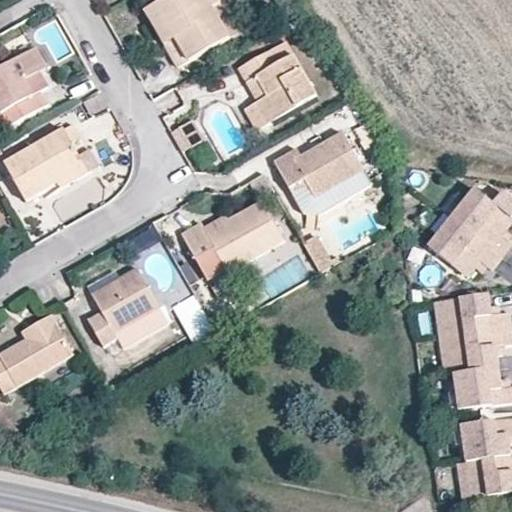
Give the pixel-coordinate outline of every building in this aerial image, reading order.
[(230,41),(212,10),(221,5),(218,0),(168,0),(146,13),(179,70),(230,41)] [(240,36),(221,5),(212,10),(230,41),(240,36)] [(318,100),(286,44),(240,70),(247,84),(257,79),(269,99),(259,105),(257,106),(268,127),(318,100)] [(30,53),(26,47),(19,51),(23,57),(30,53)] [(40,94),(49,89),(40,74),(47,70),(36,50),(30,53),(23,57),(0,70),(0,130),(1,133),(48,107),(40,94)] [(269,99),(257,79),(247,84),(259,105),(269,99)] [(268,127),(257,106),(246,112),(258,133),(268,127)] [(183,155),(204,142),(193,123),(172,135),(183,155)] [(81,141),(73,127),(64,132),(73,146),(81,141)] [(33,150),(57,136),(53,130),(30,143),(33,150)] [(86,169),(80,158),(73,146),(64,132),(57,136),(33,150),(5,166),(27,204),(58,186),(62,191),(89,175),(86,169)] [(373,186),(343,135),(302,159),(298,151),(275,164),(305,216),(319,218),(373,186)] [(100,169),(90,152),(80,158),(86,169),(89,175),(100,169)] [(272,189),(264,176),(251,184),(254,191),(266,193),(272,189)] [(506,231),(511,223),(511,201),(504,195),(494,206),(475,191),(464,204),(452,220),(502,260),(511,247),(507,243),(501,238),(506,231)] [(464,204),(458,199),(445,214),(452,220),(464,204)] [(229,275),(286,243),(263,204),(229,223),(207,235),(204,231),(202,226),(183,237),(208,282),(227,272),(229,275)] [(452,220),(445,214),(433,230),(439,235),(452,220)] [(207,235),(229,223),(227,218),(204,231),(207,235)] [(502,260),(452,220),(439,235),(429,248),(468,279),(475,270),(481,263),(487,268),(492,272),(502,260)] [(511,236),(506,231),(501,238),(507,243),(511,236)] [(332,263),(317,238),(305,245),(322,275),(341,264),(338,260),(332,263)] [(487,268),(481,263),(475,270),(482,275),(487,268)] [(169,326),(138,272),(119,282),(123,289),(97,304),(103,315),(89,323),(104,348),(119,340),(125,351),(169,326)] [(97,304),(123,289),(119,282),(93,297),(97,304)] [(489,296),(444,303),(450,339),(511,330),(509,315),(500,316),(492,317),(491,309),(489,296)] [(217,335),(195,297),(176,308),(198,346),(217,335)] [(444,303),(435,304),(440,341),(450,339),(444,303)] [(499,307),(491,309),(492,317),(500,316),(499,307)] [(74,356),(52,318),(33,328),(38,337),(29,342),(0,359),(0,387),(5,396),(74,356)] [(38,337),(33,328),(24,334),(29,342),(38,337)] [(511,334),(511,330),(450,339),(455,376),(499,370),(498,357),(496,349),(504,348),(511,346),(511,334)] [(450,339),(440,341),(445,377),(455,376),(450,339)] [(504,348),(496,349),(498,357),(506,356),(504,348)] [(480,410),(493,408),(511,405),(511,388),(510,389),(502,390),(501,382),(499,370),(455,376),(457,394),(460,412),(480,410)] [(502,390),(510,389),(509,381),(501,382),(502,390)] [(452,414),(460,412),(457,394),(449,395),(452,414)] [(483,425),(495,423),(493,408),(480,410),(483,425)] [(468,464),(511,458),(510,446),(509,438),(511,437),(511,420),(495,423),(483,425),(462,428),(465,447),(468,464)] [(457,448),(465,447),(462,428),(454,429),(457,448)] [(511,458),(468,464),(473,501),(511,495),(511,458)] [(473,501),(468,464),(458,466),(463,503),(473,501)]
